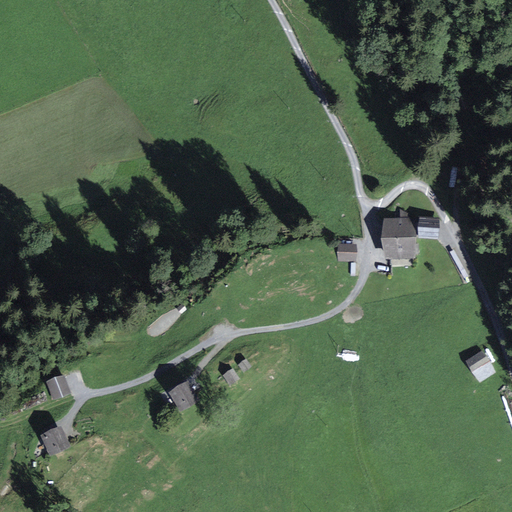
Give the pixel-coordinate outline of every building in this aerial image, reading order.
[(434,221),(379,221),(379,261),(411,261),(411,237),(434,237),(434,221)] [(355,246),(340,245),(339,262),(355,262),(355,246)] [(494,371),(481,352),(467,361),(480,381),(494,371)] [(239,379),(232,370),(226,374),(232,383),(239,379)] [(62,377),(50,381),(55,398),(67,394),(62,377)] [(198,401),(187,383),(172,392),(182,410),(198,401)] [(61,429),(44,436),(51,454),(68,448),(61,429)]
